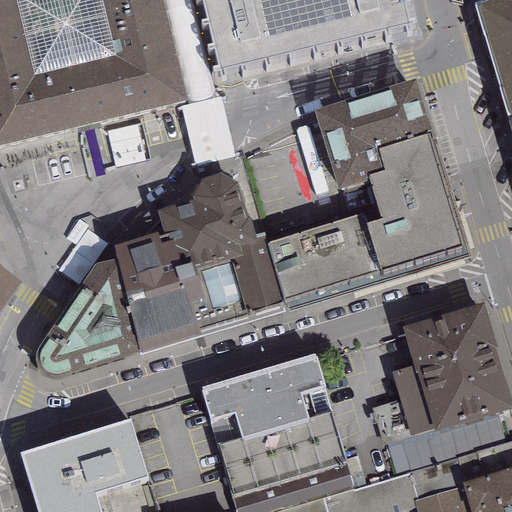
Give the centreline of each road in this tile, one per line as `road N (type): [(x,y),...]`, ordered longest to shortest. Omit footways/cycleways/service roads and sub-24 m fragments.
road 1 (residential): [(450,62),(219,126),(140,169),(100,202),(52,268),(0,384)]
road 2 (residential): [(0,423),(503,275)]
road 3 (residential): [(450,62),(503,275)]
